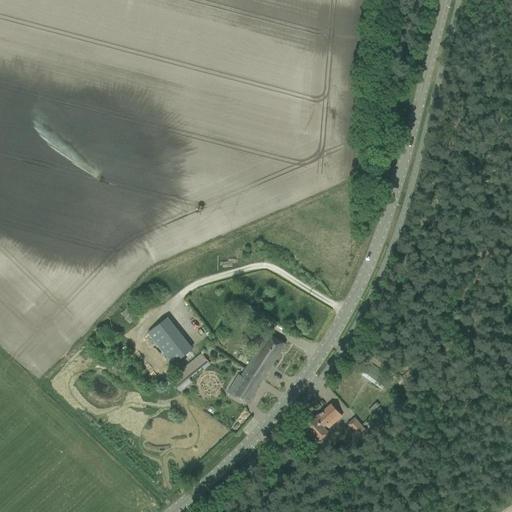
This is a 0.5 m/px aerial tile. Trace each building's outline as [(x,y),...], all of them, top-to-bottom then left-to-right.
[(148,332),(173,364),(192,349),(166,317),(148,332)] [(268,333),(246,368),(263,379),(285,344),(268,333)] [(169,380),(175,388),(208,361),(202,353),(169,380)] [(362,375),(381,388),(387,380),(368,366),(362,375)] [(254,391),(257,387),(258,387),(263,379),(246,368),(240,378),(238,376),(228,392),(248,405),(255,392),(254,391)] [(326,430),(341,416),(331,404),(315,418),(314,417),(305,425),(311,432),(309,434),(316,442),(327,431),(326,430)] [(346,424),(358,437),(366,431),(354,417),(346,424)]
